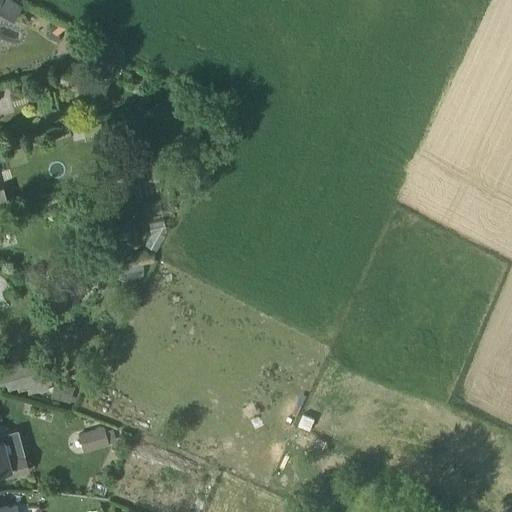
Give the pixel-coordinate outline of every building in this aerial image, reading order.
[(49,32),(47,38),(56,41),(58,35),(49,32)] [(183,155),(176,169),(185,174),(192,160),(183,155)] [(151,235),(143,246),(154,253),(164,236),(166,236),(161,219),(147,223),(151,235)] [(151,254),(117,263),(118,269),(153,261),(151,254)] [(45,373),(41,357),(3,367),(4,370),(0,371),(0,380),(1,380),(3,388),(9,387),(10,391),(23,391),(65,403),(70,387),(53,382),(51,371),(45,373)] [(108,446),(104,432),(102,427),(84,433),(89,452),(108,446)] [(0,440),(0,471),(5,470),(7,478),(29,472),(23,451),(5,456),(1,441),(0,440)]
